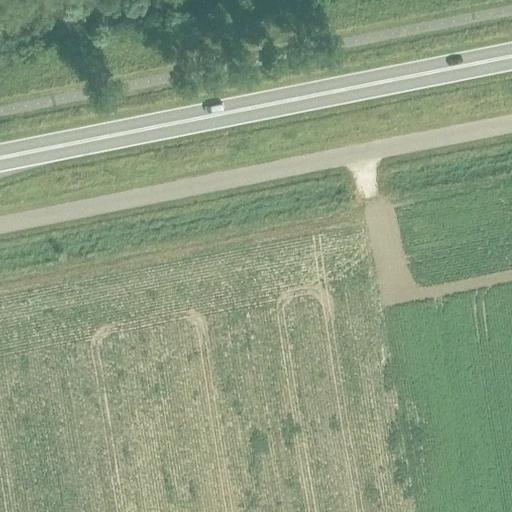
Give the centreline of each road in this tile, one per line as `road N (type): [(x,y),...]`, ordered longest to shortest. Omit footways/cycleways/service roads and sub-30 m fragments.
road 1 (unclassified): [(0,224),(511,123)]
road 2 (trunk): [(0,149),(511,54)]
